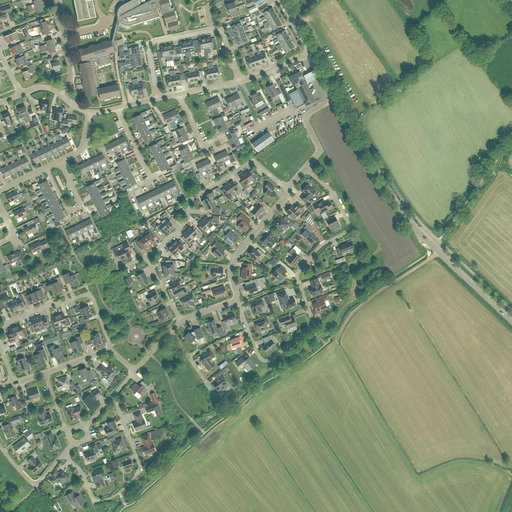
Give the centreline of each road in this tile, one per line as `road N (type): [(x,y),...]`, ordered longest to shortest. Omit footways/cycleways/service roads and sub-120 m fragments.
road 1 (residential): [(235,299),(265,361),(311,326),(297,272),(348,225),(332,192),(305,169)]
road 2 (tertiary): [(511,321),(405,215),(336,98)]
road 3 (residential): [(145,257),(187,220),(188,199),(253,160),(288,189)]
road 4 (residential): [(0,326),(86,294),(110,349)]
road 5 (track): [(439,252),(364,303),(337,334)]
road 6 (residential): [(235,299),(234,259),(288,189)]
